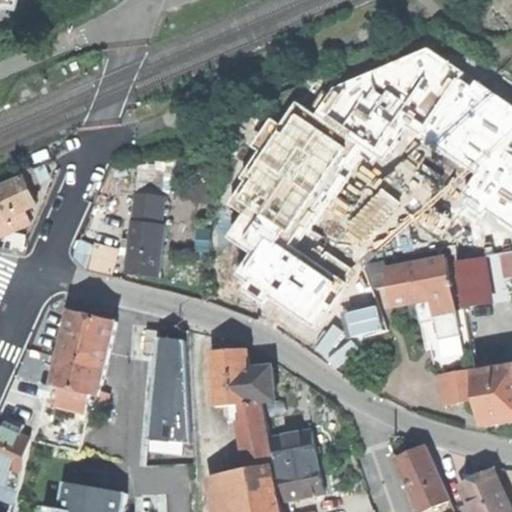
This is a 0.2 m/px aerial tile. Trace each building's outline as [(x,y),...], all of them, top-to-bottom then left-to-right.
[(324,151),(395,150),(395,116),(324,117),(324,123),(324,151)] [(438,136),(444,178),(499,169),(507,218),(510,235),(511,234),(511,124),(492,121),(494,128),(438,136)] [(302,151),(324,151),(324,123),(302,123),(302,151)] [(23,175),(24,179),(25,178),(29,186),(35,184),(38,183),(31,168),(21,172),(23,175)] [(444,178),(447,201),(450,214),(452,227),(507,218),(499,169),(444,178)] [(139,189),(164,192),(167,174),(141,171),(139,189)] [(0,189),(0,219),(25,208),(36,203),(33,195),(29,186),(25,178),(24,179),(0,189)] [(38,192),(35,184),(29,186),(33,195),(38,192)] [(137,193),(134,221),(162,224),(165,196),(137,193)] [(429,204),(431,217),(450,214),(447,201),(429,204)] [(263,249),(302,251),(304,205),(228,202),(227,248),(263,249)] [(31,222),(25,208),(0,219),(0,236),(15,229),(31,222)] [(412,253),(455,246),(452,227),(450,214),(431,217),(406,221),(412,253)] [(140,274),(159,276),(165,224),(162,224),(134,221),(131,221),(126,273),(140,274)] [(390,286),(394,306),(405,304),(416,302),(453,295),(446,259),(388,270),(390,286)] [(458,263),(462,284),(486,280),(483,259),(458,263)] [(375,288),(390,286),(388,270),(386,260),(367,264),(375,288)] [(365,266),(343,274),(349,293),(354,306),(355,308),(378,303),(365,266)] [(490,304),(486,280),(462,284),(465,307),(490,304)] [(347,308),(354,306),(349,293),(342,296),(347,308)] [(456,311),(453,295),(416,302),(417,308),(432,305),(434,315),(456,311)] [(388,330),(378,303),(355,308),(365,336),(376,333),(388,330)] [(419,318),(434,315),(432,305),(417,308),(419,318)] [(460,336),(456,311),(434,315),(439,340),(460,336)] [(55,384),(100,394),(116,322),(98,318),(80,314),(69,321),(55,384)] [(162,336),(152,439),(197,443),(190,339),(162,336)] [(229,350),(212,351),(216,406),(229,405),(253,403),(250,368),(249,349),(229,350)] [(273,366),(250,368),(253,403),(265,403),(275,402),(273,366)] [(480,400),(485,426),(504,422),(511,420),(511,368),(476,375),(480,400)] [(460,403),(480,400),(476,375),(475,370),(441,376),(446,406),(460,403)] [(97,408),(100,394),(55,384),(45,382),(42,396),(92,407),(97,408)] [(82,450),(92,407),(42,396),(32,439),(36,440),(77,449),(82,450)] [(276,462),(265,403),(253,403),(229,405),(230,421),(243,420),(253,467),(272,463),(276,462)] [(0,466),(10,470),(23,476),(32,439),(0,425),(0,466)] [(420,511),(423,511),(451,500),(426,445),(396,458),(408,483),(420,511)] [(300,453),(302,463),(318,459),(316,450),(307,451),(300,453)] [(280,467),(287,501),(325,493),(318,459),(302,463),(280,467)] [(282,511),(272,463),(253,467),(233,471),(240,511),(282,511)] [(0,482),(4,484),(10,470),(0,466),(0,482)] [(20,490),(23,476),(10,470),(4,484),(20,490)] [(477,478),(462,485),(474,511),(502,511),(511,508),(494,470),(477,478)] [(69,481),(63,511),(127,511),(132,492),(69,481)] [(0,495),(17,503),(20,490),(4,484),(0,482),(0,495)]
